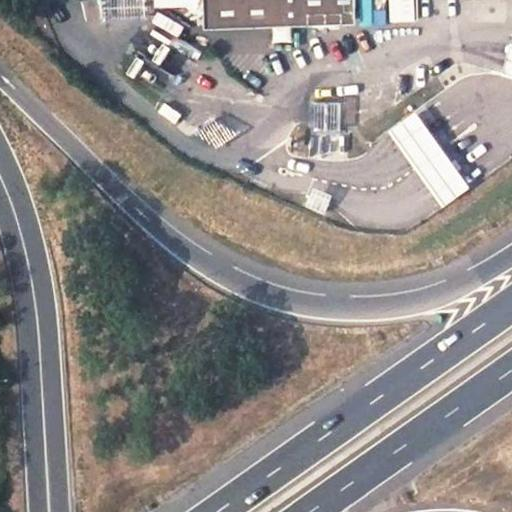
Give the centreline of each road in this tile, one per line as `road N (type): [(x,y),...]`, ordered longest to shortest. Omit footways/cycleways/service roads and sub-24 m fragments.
road 1 (motorway): [(511,256),(424,300),(370,308),(260,292),(197,258),(145,216),(0,72)]
road 2 (motorway): [(511,302),(215,511)]
road 3 (motorway): [(0,170),(36,298),(47,511)]
road 4 (motorway): [(317,511),(511,373)]
